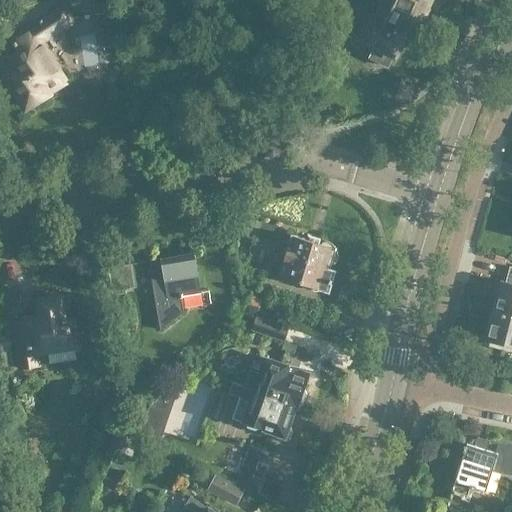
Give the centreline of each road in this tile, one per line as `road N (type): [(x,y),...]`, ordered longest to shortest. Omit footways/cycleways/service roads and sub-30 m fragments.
road 1 (residential): [(0,208),(302,163),(437,194)]
road 2 (residential): [(419,387),(477,178),(511,98)]
road 3 (tertiary): [(391,381),(437,194)]
road 4 (tertiary): [(437,194),(479,79),(511,33)]
road 5 (tertiary): [(340,511),(369,459),(391,381)]
road 6 (residential): [(371,511),(419,387)]
